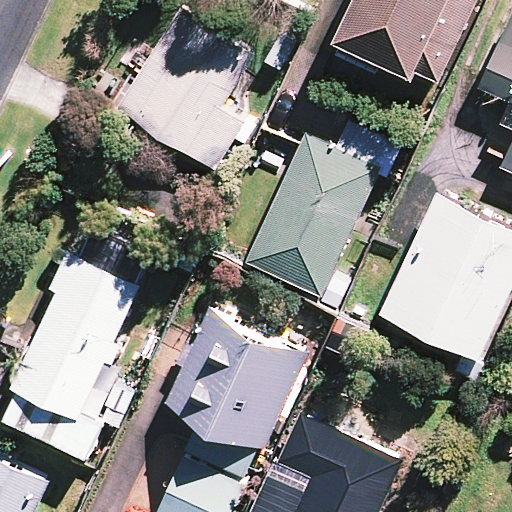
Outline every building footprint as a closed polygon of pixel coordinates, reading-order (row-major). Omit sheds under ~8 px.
[(356,0),(344,24),(443,73),(479,0),(356,0)] [(222,159),(248,114),(240,109),(259,79),(248,73),(263,48),(185,2),(126,101),(222,159)] [(511,20),(484,81),(510,93),(490,138),(511,148),(506,160),(511,162),(511,20)] [(310,129),(252,256),(328,291),(325,299),(341,307),(353,280),(334,271),(383,165),(394,170),(408,141),(354,116),(341,143),(310,129)] [(455,363),(483,376),(494,352),(486,348),(511,290),(511,218),(442,186),(388,305),(466,340),(455,363)] [(407,251),(428,204),(402,192),(380,239),(407,251)] [(151,260),(77,229),(56,281),(62,284),(9,413),(93,448),(115,395),(98,388),(151,260)] [(186,364),(172,396),(208,412),(193,445),(256,472),(312,346),(214,302),(200,333),(198,333),(195,333),(192,333),(189,334),(186,336),(184,338),(182,340),(181,342),(179,345),(179,348),(179,351),(179,354),(180,357),(182,360),(184,362),(186,364)] [(378,511),(407,449),(308,403),(285,453),(318,468),(297,511),(378,511)] [(38,511),(55,476),(0,450),(0,511),(38,511)] [(231,511),(248,477),(189,450),(160,511),(161,511),(231,511)]
